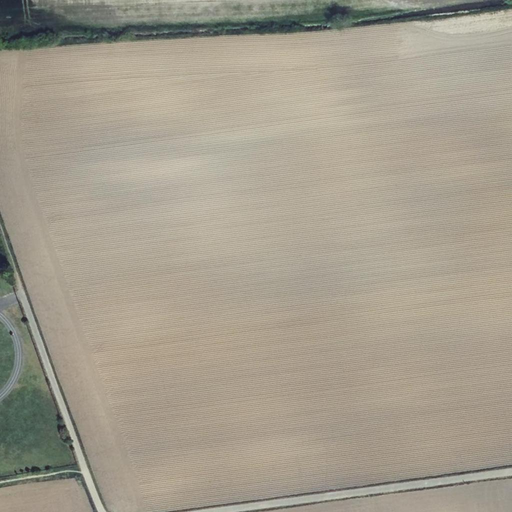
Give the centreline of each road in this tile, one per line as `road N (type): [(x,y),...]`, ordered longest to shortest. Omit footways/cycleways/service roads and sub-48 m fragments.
road 1 (residential): [(511,471),(206,511)]
road 2 (residential): [(101,511),(22,294)]
